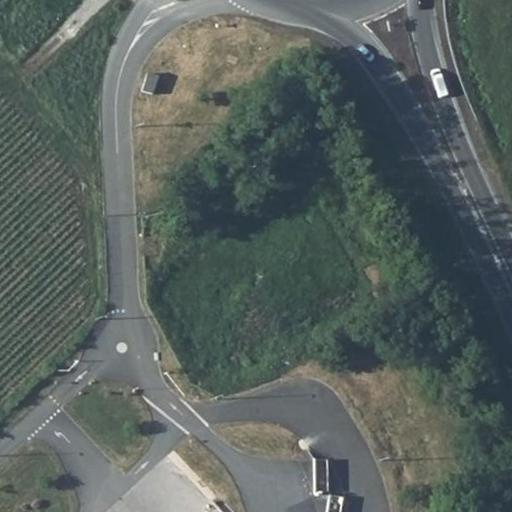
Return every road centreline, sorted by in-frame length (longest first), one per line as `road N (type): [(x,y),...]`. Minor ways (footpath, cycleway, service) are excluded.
road 1 (secondary): [(310,6),(349,34),(465,194)]
road 2 (secondary): [(465,194),(416,0)]
